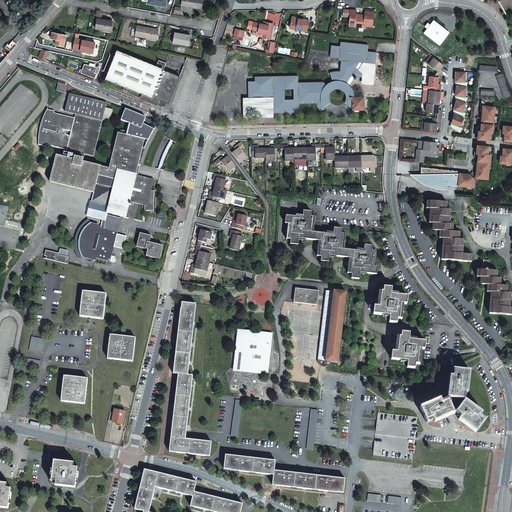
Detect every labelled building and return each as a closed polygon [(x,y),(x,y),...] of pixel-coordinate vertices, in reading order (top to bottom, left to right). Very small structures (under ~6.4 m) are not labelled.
[(182,0),(181,4),(193,6),(193,7),(201,9),(202,0),(182,0)] [(364,26),(372,27),(374,13),(365,12),(365,15),(364,17),(356,16),(356,15),(356,11),(350,10),(350,17),(349,24),(364,26)] [(306,31),(309,20),(303,19),(303,20),(297,19),(291,18),(289,28),(306,31)] [(112,21),(97,19),(95,28),(111,31),(112,21)] [(429,25),(427,29),(423,33),(434,41),(435,40),(440,44),(448,33),(443,29),(443,28),(433,20),(429,25)] [(263,33),(262,37),(269,39),(273,23),(263,21),(262,24),(253,21),(252,28),(257,30),(257,31),(263,33)] [(158,30),(138,26),(136,36),(156,40),(158,30)] [(262,37),(263,33),(257,31),(257,30),(252,28),(251,33),(251,34),(259,36),(259,37),(262,37)] [(66,35),(70,36),(71,32),(65,31),(64,35),(52,32),(51,38),(56,39),(55,44),(64,46),(66,35)] [(190,35),(175,33),(173,43),(188,45),(190,35)] [(95,43),(75,38),(72,49),(93,53),(95,43)] [(274,42),(269,41),(267,49),(265,49),(265,51),(272,52),(274,42)] [(282,76),(254,76),(254,81),(248,81),(248,97),(249,97),(273,97),(273,112),(282,112),(283,110),(289,110),(289,112),(298,112),(298,103),(316,103),(317,104),(317,106),(319,108),(320,111),(324,108),(323,106),(330,102),(329,100),(329,99),(328,98),(328,97),(329,94),(330,92),(331,91),(333,89),(336,88),(338,88),(340,89),(342,90),(344,91),(345,93),(345,94),(346,96),(346,97),(346,99),(345,101),(344,102),(352,109),(352,110),(364,109),(364,97),(354,97),(354,95),(354,93),(353,91),(351,88),(350,87),(348,84),(346,83),(350,76),(354,76),(362,77),(363,72),(355,68),(359,62),(373,64),(375,64),(376,52),(367,51),(368,45),(340,42),(340,46),(331,45),(330,57),(341,58),(340,71),(336,71),(334,71),(332,72),(330,72),(332,81),(330,82),(327,83),(325,84),(323,82),(313,82),(313,84),(307,84),(307,82),(298,82),(297,75),(288,76),(288,78),(282,78),(282,76)] [(153,97),(160,100),(168,103),(179,76),(164,70),(166,63),(159,60),(156,66),(150,63),(117,50),(114,57),(110,55),(104,71),(107,73),(105,79),(141,93),(152,98),(153,97)] [(444,65),(434,57),(428,65),(437,72),(434,76),(439,77),(443,71),(441,69),(444,65)] [(373,64),(359,62),(355,68),(363,72),(362,77),(361,84),(371,85),(373,64)] [(91,77),(95,78),(97,74),(94,72),(96,67),(84,64),(81,73),(91,77)] [(465,73),(455,72),(455,82),(458,82),(457,86),(456,87),(455,96),(458,96),(457,100),(456,100),(453,110),(456,111),(455,113),(454,114),(451,123),(453,124),(452,128),(461,132),(463,127),(460,126),(465,114),(463,113),(468,98),(465,98),(468,82),(465,82),(465,73)] [(501,74),(497,75),(505,97),(509,96),(501,74)] [(423,86),(423,90),(429,90),(441,92),(441,84),(438,84),(439,77),(434,76),(430,76),(429,86),(423,86)] [(66,85),(59,83),(57,91),(64,93),(66,85)] [(429,90),(428,103),(439,104),(441,92),(429,90)] [(132,112),(126,109),(121,120),(130,123),(127,135),(117,133),(112,157),(109,168),(83,162),(84,159),(83,158),(84,154),(93,156),(99,131),(102,120),(109,122),(112,110),(105,108),(106,103),(69,93),(69,94),(68,98),(66,98),(64,97),(61,110),(76,114),(75,118),(54,113),(55,111),(47,109),(44,115),(41,122),(40,126),(39,129),(39,132),(38,144),(46,146),(46,144),(68,150),(76,152),(75,156),(74,156),(73,159),(56,155),(49,182),(94,193),(98,176),(116,180),(109,205),(109,206),(108,212),(124,217),(128,201),(143,205),(144,210),(153,211),(153,205),(153,201),(153,195),(154,191),(151,190),(153,179),(136,175),(142,148),(145,148),(147,143),(150,136),(155,130),(144,123),(147,117),(132,112)] [(141,93),(139,96),(140,97),(141,97),(144,99),(147,100),(147,101),(148,101),(149,101),(150,102),(151,102),(152,103),(154,103),(155,103),(157,104),(158,104),(160,100),(153,97),(152,98),(141,93)] [(273,97),(249,97),(249,113),(273,112),(273,97)] [(478,138),(490,139),(491,132),(494,132),(495,116),(494,114),(495,107),(489,106),(482,99),(481,111),(482,111),(481,130),(479,130),(478,138)] [(438,113),(437,118),(441,119),(442,109),(439,109),(439,104),(428,103),(427,103),(426,112),(438,113)] [(424,129),(424,131),(436,132),(437,127),(440,127),(441,119),(437,118),(436,123),(425,122),(424,129)] [(423,162),(424,155),(438,156),(439,148),(436,147),(437,142),(424,141),(423,150),(417,149),(415,162),(423,162)] [(236,150),(232,153),(240,163),(247,158),(240,148),(244,145),(241,142),(234,148),(236,150)] [(335,157),(335,148),(330,148),(330,144),(321,145),(321,149),(326,148),(326,160),(335,160),(335,157)] [(271,149),(266,149),(266,158),(266,162),(275,161),(275,150),(280,150),(280,145),(271,146),(271,149)] [(288,145),(280,145),(280,150),(285,149),(285,161),(294,161),(294,160),(294,149),(289,149),(288,145)] [(312,148),(307,148),(307,160),(307,161),(316,160),(316,149),(321,149),(321,145),(312,145),(312,148)] [(259,146),(251,146),(252,157),(255,157),(255,158),(266,158),(266,149),(259,149),(259,146)] [(488,154),(489,147),(477,146),(476,155),(478,155),(475,178),(487,179),(488,172),(489,170),(491,156),(491,155),(491,154),(488,154)] [(307,148),(294,149),(294,160),(307,160),(307,148)] [(511,149),(504,149),(503,156),(501,156),(500,164),(511,165),(511,157),(511,149)] [(236,166),(228,156),(224,159),(222,157),(215,162),(217,165),(221,162),(228,172),(236,166)] [(362,168),(361,156),(348,157),(349,168),(362,168)] [(374,156),(361,156),(362,168),(374,167),(374,156)] [(349,168),(348,157),(335,157),(335,160),(335,168),(349,168)] [(431,188),(435,189),(437,189),(440,190),(447,189),(447,185),(458,186),(459,185),(465,186),(465,187),(472,188),(473,182),(474,181),(469,174),(459,173),(459,171),(420,167),(420,175),(413,174),(413,177),(419,178),(419,182),(422,184),(424,185),(427,187),(431,188)] [(225,176),(214,173),(213,180),(216,181),(214,188),(223,190),(225,180),(224,180),(225,176)] [(98,176),(94,193),(92,201),(109,205),(116,180),(98,176)] [(223,190),(214,188),(213,192),(210,192),(208,201),(211,202),(213,197),(219,198),(224,199),(226,191),(223,190)] [(369,226),(379,227),(381,213),(321,206),(321,198),(315,198),(313,217),(310,217),(311,212),(303,211),(303,218),(286,216),(285,223),(291,224),(289,239),(291,239),(290,244),(298,245),(299,239),(321,241),(319,256),(321,256),(321,261),(328,262),(329,255),(352,258),(350,273),(352,273),(351,278),(359,279),(359,272),(376,274),(377,267),(371,266),(373,250),(371,250),(372,246),(364,245),(364,252),(341,249),(343,234),(341,234),(342,229),(368,232),(369,226)] [(92,201),(88,216),(102,220),(106,221),(107,215),(108,212),(109,206),(109,205),(92,201)] [(211,202),(208,201),(205,213),(215,216),(219,203),(218,203),(211,202)] [(447,203),(426,201),(426,208),(429,209),(431,210),(429,211),(428,223),(432,223),(433,225),(432,226),(432,230),(439,231),(438,238),(442,238),(443,240),(442,241),(441,260),(471,262),(472,255),(462,254),(461,252),(462,251),(463,240),(456,240),(459,237),(460,233),(452,232),(453,225),(446,224),(449,222),(450,210),(444,210),(446,208),(447,203)] [(233,220),(232,227),(242,230),(243,226),(244,226),(247,216),(238,214),(236,221),(233,220)] [(120,218),(107,215),(106,221),(104,229),(100,228),(99,228),(92,226),(91,227),(88,223),(86,224),(84,226),(82,229),(81,230),(79,234),(78,238),(78,240),(77,243),(77,245),(78,250),(78,253),(80,257),(84,254),(85,256),(109,262),(116,232),(120,218)] [(197,246),(200,247),(202,242),(205,243),(206,239),(210,240),(211,232),(201,230),(197,246)] [(241,236),(241,233),(231,230),(229,237),(232,238),(229,249),(231,250),(236,251),(238,251),(242,237),(241,236)] [(151,236),(140,233),(137,247),(147,250),(146,256),(159,259),(162,246),(149,243),(151,236)] [(196,260),(209,263),(211,254),(199,252),(200,247),(197,246),(194,254),(198,255),(196,260)] [(46,259),(65,264),(66,260),(67,260),(68,257),(59,255),(59,254),(46,250),(44,256),(46,256),(46,259)] [(490,295),(489,313),(511,315),(511,307),(510,308),(508,306),(510,305),(511,293),(505,293),(507,291),(508,286),(500,285),(501,279),(494,278),(497,276),(498,271),(492,271),(493,261),(490,261),(490,259),(488,259),(488,261),(483,260),(482,270),(477,270),(476,277),(480,277),(481,279),(480,280),(479,284),(487,285),(486,292),(490,292),(491,294),(490,295)] [(206,272),(209,263),(196,260),(195,265),(192,264),(190,273),(194,274),(195,269),(206,272)] [(251,280),(252,273),(245,271),(244,274),(249,275),(248,281),(251,280)] [(391,288),(383,287),(383,292),(381,292),(379,307),(374,306),(373,314),(389,316),(389,322),(396,323),(397,318),(399,319),(401,304),(406,304),(407,297),(390,295),(391,288)] [(319,291),(295,288),(294,302),(317,305),(319,291)] [(106,294),(82,291),(79,316),(103,319),(106,294)] [(326,361),(334,292),(326,291),(317,360),(318,362),(318,363),(319,364),(319,365),(320,366),(321,367),(322,367),(324,367),(325,367),(327,366),(329,365),(329,363),(330,362),(330,361),(326,361)] [(345,292),(334,291),(334,292),(326,361),(330,361),(337,362),(345,292)] [(187,375),(195,304),(182,303),(181,309),(180,309),(179,318),(176,345),(173,373),(178,374),(169,451),(187,454),(209,457),(211,442),(185,439),(192,376),(187,375)] [(425,342),(424,350),(422,365),(449,368),(453,365),(454,359),(460,359),(461,356),(458,356),(461,335),(453,326),(427,323),(425,342)] [(249,331),(243,334),(243,340),(237,343),(236,348),(242,353),(241,358),(246,362),(245,368),(250,372),(256,370),(260,374),(267,371),(270,346),(265,342),(265,336),(260,332),(254,335),(249,331)] [(424,350),(425,342),(408,340),(409,333),(401,332),(401,337),(399,337),(397,352),(392,351),(391,359),(407,361),(406,367),(414,368),(415,364),(417,364),(418,349),(424,350)] [(135,338),(110,335),(107,358),(132,361),(135,338)] [(43,338),(30,336),(27,349),(41,351),(43,338)] [(39,360),(25,357),(24,364),(37,367),(39,360)] [(452,377),(450,376),(448,386),(447,398),(464,400),(464,392),(467,393),(469,372),(453,370),(452,377)] [(87,379),(64,376),(60,401),(84,404),(87,379)] [(440,399),(430,403),(420,407),(426,422),(433,420),(434,422),(454,413),(447,398),(441,401),(440,399)] [(243,400),(236,399),(231,436),(237,437),(243,400)] [(460,418),(459,420),(467,426),(476,432),(486,419),(480,415),(481,413),(464,400),(454,413),(460,418)] [(317,410),(311,409),(306,449),(312,450),(317,410)] [(113,414),(111,414),(110,414),(108,421),(122,424),(124,412),(114,410),(114,411),(113,414)] [(377,413),(377,419),(375,435),(417,440),(419,424),(417,424),(418,417),(377,413)] [(467,426),(459,420),(457,422),(460,423),(458,425),(465,430),(467,426)] [(415,455),(417,440),(375,435),(372,456),(412,461),(413,455),(415,455)] [(342,493),(344,479),(298,474),(273,471),(275,461),(263,460),(225,455),(224,469),(230,469),(230,470),(249,472),(273,475),(272,485),(307,489),(336,493),(336,492),(342,493)] [(74,463),(54,461),(51,480),(56,481),(55,484),(75,487),(77,467),(73,467),(74,463)] [(148,511),(155,487),(192,496),(190,506),(213,511),(239,511),(242,504),(194,492),(196,483),(144,470),(134,509),(143,511),(148,511)] [(7,484),(0,482),(0,506),(8,508),(10,488),(6,487),(7,484)] [(381,496),(368,495),(367,502),(380,503),(381,496)] [(402,498),(388,497),(388,504),(401,505),(402,498)]
